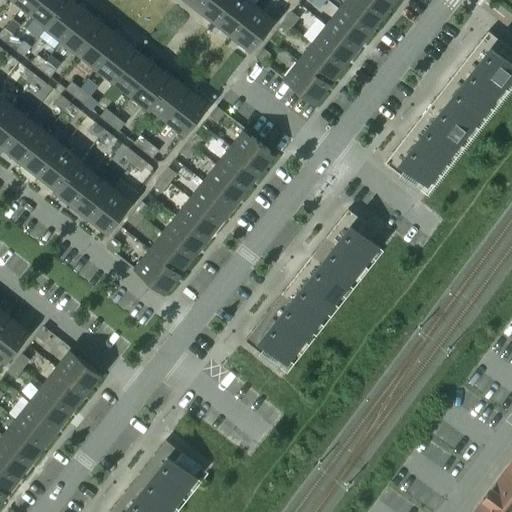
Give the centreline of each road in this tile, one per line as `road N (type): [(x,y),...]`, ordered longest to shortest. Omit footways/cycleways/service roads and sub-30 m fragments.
road 1 (residential): [(452,0),(194,328)]
road 2 (residential): [(194,328),(0,174)]
road 3 (residential): [(0,281),(143,393)]
road 4 (residential): [(143,393),(50,511)]
